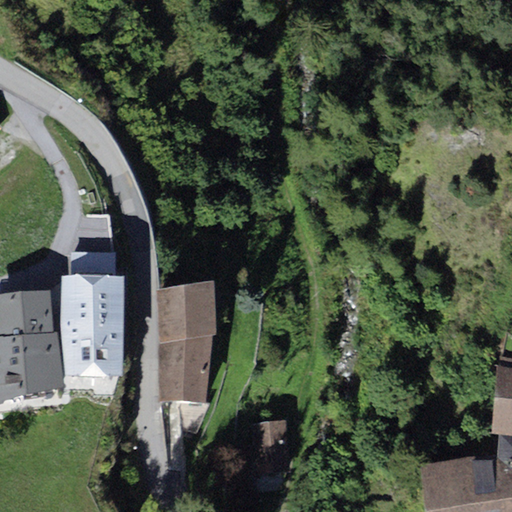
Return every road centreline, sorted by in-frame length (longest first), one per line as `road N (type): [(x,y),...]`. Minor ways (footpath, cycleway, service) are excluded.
road 1 (track): [(279,0),(266,17),(273,143),(314,299),(283,511)]
road 2 (tertiary): [(165,511),(153,474),(134,208),(95,132),(0,67)]
